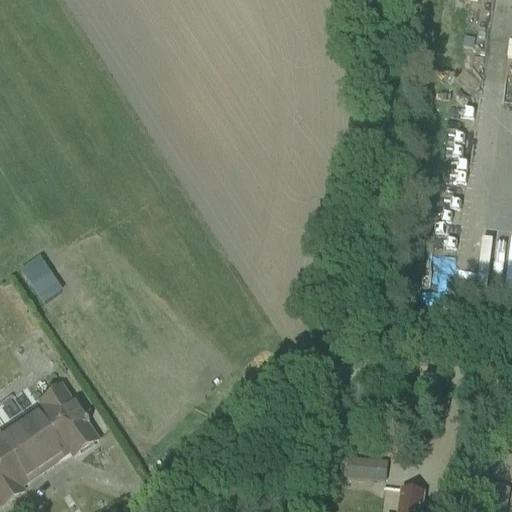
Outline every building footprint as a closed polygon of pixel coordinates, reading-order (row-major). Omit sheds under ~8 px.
[(42,307),(64,292),(41,259),(19,274),(42,307)] [(435,326),(396,324),(395,349),(434,351),(435,326)] [(74,463),(98,446),(61,391),(35,409),(37,412),(0,437),(0,511),(21,498),(16,490),(68,456),(74,463)] [(345,480),(345,483),(386,488),(388,467),(347,463),(347,462),(332,460),(331,479),(345,480)] [(505,511),(509,493),(483,488),(483,490),(467,487),(464,511),(505,511)] [(387,492),(386,510),(397,511),(397,492),(387,492)] [(422,511),(424,498),(400,495),(397,511),(422,511)]
